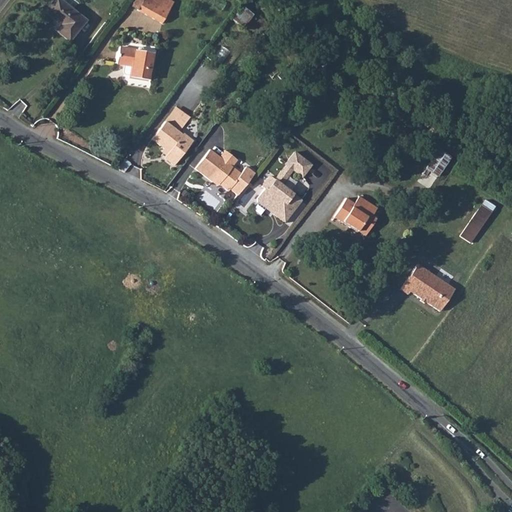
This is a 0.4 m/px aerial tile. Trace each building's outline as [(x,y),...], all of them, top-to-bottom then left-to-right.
[(61,23),(60,24),(55,30),(69,41),(86,20),(60,0),(52,0),(44,11),(57,22),(58,21),(61,23)] [(142,0),(134,0),(131,6),(137,10),(142,0)] [(142,0),(137,10),(162,23),(169,10),(166,8),(170,1),(168,0),(156,0),(156,2),(151,0),(142,0)] [(147,79),(152,52),(141,51),(137,50),(118,47),(116,63),(124,64),(132,66),(130,75),(130,77),(147,79)] [(130,75),(132,66),(124,64),(123,73),(124,74),(130,75)] [(175,107),(151,139),(163,149),(168,152),(166,155),(163,158),(173,166),(192,141),(183,133),(182,135),(178,131),(189,117),(175,107)] [(440,150),(450,156),(453,151),(444,144),(440,150)] [(437,177),(450,157),(450,156),(440,150),(438,148),(425,168),(437,177)] [(218,184),(228,191),(229,189),(237,195),(254,173),(245,167),(240,173),(231,167),(219,157),(209,149),(194,169),(212,182),(213,180),(218,184)] [(219,157),(231,167),(237,160),(224,150),(219,157)] [(284,164),(285,165),(292,169),(301,177),(310,165),(294,152),(284,164)] [(281,170),(287,175),(292,169),(285,165),(281,170)] [(275,211),(273,213),(284,222),(300,200),(280,185),(287,175),(281,170),(274,180),(269,176),(261,186),(264,188),(257,198),(257,202),(266,208),(269,208),(269,207),(275,211)] [(349,225),(348,227),(357,232),(357,231),(365,236),(376,219),(371,216),(376,208),(358,196),(353,203),(345,198),(333,217),(342,223),(343,222),(346,224),(347,223),(349,225)] [(470,242),(490,211),(480,204),(459,235),(470,242)] [(421,299),(425,301),(440,311),(454,289),(416,264),(400,289),(407,294),(410,291),(421,299)]
